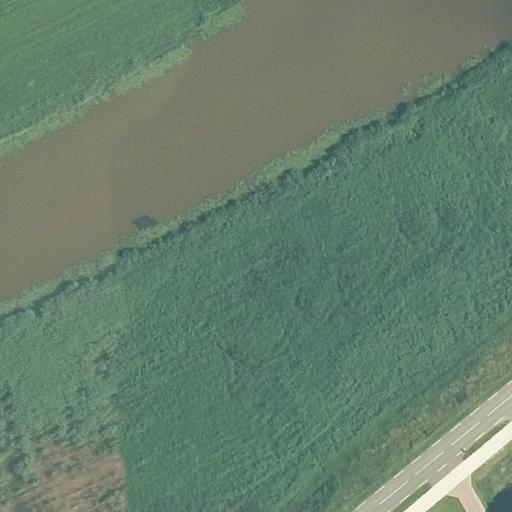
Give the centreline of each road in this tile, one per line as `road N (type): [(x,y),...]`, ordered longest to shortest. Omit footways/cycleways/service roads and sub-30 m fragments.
road 1 (secondary): [(369,511),(511,396)]
road 2 (unclassified): [(413,511),(511,428)]
